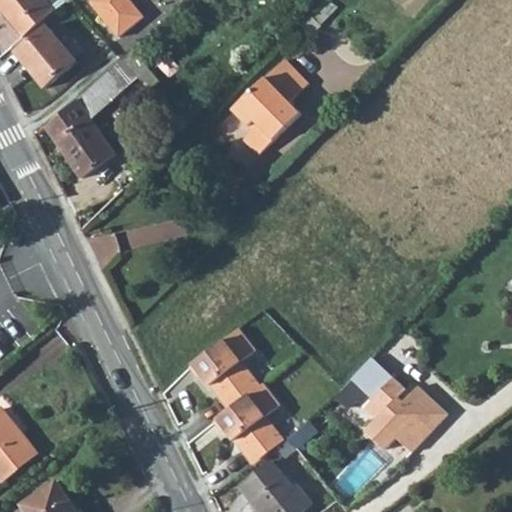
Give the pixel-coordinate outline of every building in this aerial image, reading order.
[(0,0),(0,6),(24,37),(57,11),(48,0),(0,0)] [(68,2),(66,0),(48,0),(57,11),(68,2)] [(145,18),(130,0),(91,0),(88,3),(117,39),(145,18)] [(341,8),(337,4),(331,9),(328,6),(316,18),(314,16),(299,31),(308,41),(341,8)] [(88,51),(77,38),(67,46),(51,26),(19,52),(48,86),(79,61),(78,60),(88,51)] [(154,75),(134,51),(49,127),(58,139),(57,141),(82,177),(117,154),(92,119),(88,113),(100,102),(105,108),(141,78),(151,90),(161,83),(154,75)] [(292,102),(311,84),(289,60),(238,110),(257,130),(248,138),(264,154),(305,115),(292,102)] [(167,65),(154,75),(161,83),(169,93),(181,83),(167,65)] [(92,119),(105,108),(100,102),(88,113),(92,119)] [(198,363),(233,409),(248,398),(266,384),(247,361),(261,349),(245,326),(198,363)] [(373,358),(351,381),(373,401),(364,410),(377,421),(365,433),(385,451),(396,439),(412,454),(448,415),(418,388),(411,396),(409,398),(403,394),(406,391),(375,360),(373,358)] [(270,455),(290,439),(270,415),(284,403),(269,382),(266,384),(248,398),(233,409),(222,418),(256,465),(270,455)] [(0,475),(4,481),(39,452),(2,408),(0,409),(0,475)] [(309,442),(300,431),(290,439),(270,455),(274,460),(241,487),(261,511),(302,511),(314,503),(300,484),(295,488),(278,466),(309,442)] [(78,511),(58,481),(24,504),(28,511),(78,511)]
